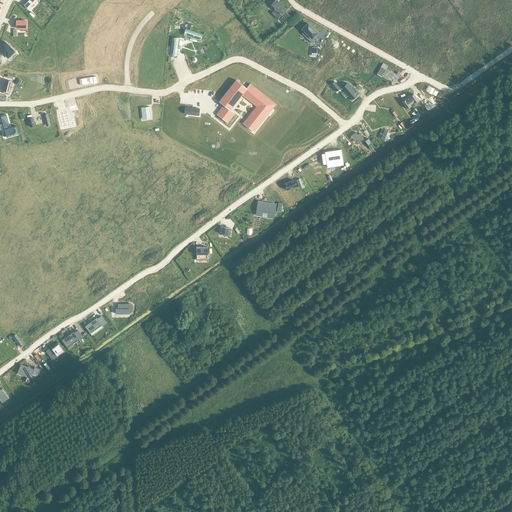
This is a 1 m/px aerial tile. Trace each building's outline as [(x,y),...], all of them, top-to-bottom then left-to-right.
[(28,0),(24,5),(28,9),(37,0),(28,0)] [(133,0),(132,2),(139,8),(142,4),(137,0),(133,0)] [(277,0),(275,0),(271,5),(282,16),(287,10),(282,6),(284,5),(281,2),(280,3),(277,0)] [(132,2),(128,6),(136,12),(139,8),(132,2)] [(128,6),(125,10),(133,16),(136,12),(128,6)] [(125,10),(122,14),(129,20),(133,16),(125,10)] [(280,19),(284,23),(290,16),(287,13),(280,19)] [(122,14),(119,18),(121,20),(126,24),(129,20),(122,14)] [(116,22),(114,27),(123,31),(125,26),(119,23),(116,22)] [(308,23),(302,29),(304,31),(302,33),(307,38),(309,35),(312,38),(310,41),(313,44),(317,39),(314,37),(318,33),(314,29),(313,29),(312,27),(311,27),(308,23)] [(114,27),(112,32),(121,35),(123,31),(114,27)] [(186,29),(183,36),(199,41),(202,34),(186,29)] [(112,32),(110,37),(119,40),(121,35),(112,32)] [(110,37),(109,41),(117,45),(119,40),(110,37)] [(172,37),(170,54),(177,55),(179,38),(172,37)] [(109,41),(107,46),(109,47),(115,50),(117,45),(109,41)] [(5,42),(0,46),(0,49),(1,51),(0,52),(4,56),(5,55),(8,58),(15,52),(5,42)] [(383,64),(377,74),(382,77),(383,73),(394,79),(392,82),(394,84),(400,73),(398,72),(396,75),(386,69),(387,66),(383,64)] [(4,86),(3,90),(4,90),(3,93),(9,94),(12,82),(5,80),(4,84),(3,84),(3,86),(4,86)] [(223,105),(216,114),(227,123),(235,113),(230,110),(242,95),(256,106),(243,123),(254,132),(276,104),(250,84),(246,88),(236,80),(219,102),(223,105)] [(334,81),(330,85),(336,92),(338,90),(342,90),(344,92),(345,91),(349,95),(348,96),(352,100),(358,95),(347,83),(343,87),(339,87),(334,81)] [(408,95),(404,98),(409,104),(413,102),(411,100),(416,97),(417,99),(420,96),(416,90),(412,92),(412,93),(408,96),(408,95)] [(98,102),(95,112),(101,114),(102,111),(105,111),(105,113),(112,114),(113,109),(117,109),(117,102),(111,102),(110,102),(106,102),(105,105),(104,105),(104,104),(98,102)] [(149,107),(141,108),(143,120),(151,119),(149,107)] [(185,107),(184,114),(199,116),(200,109),(185,107)] [(66,110),(58,112),(62,127),(74,125),(73,121),(67,122),(65,114),(67,114),(66,110)] [(375,114),(368,121),(374,127),(378,122),(390,122),(390,114),(375,114)] [(0,128),(1,128),(0,126),(4,125),(5,130),(7,137),(18,134),(16,126),(15,126),(16,127),(8,129),(7,126),(9,125),(6,115),(6,116),(1,117),(3,123),(0,124),(0,128)] [(358,133),(353,137),(357,142),(359,140),(361,143),(366,139),(363,134),(360,135),(358,133)] [(325,154),(322,154),(323,165),(327,164),(327,168),(328,167),(328,166),(343,164),(343,165),(341,149),(341,150),(330,152),(330,151),(330,153),(326,154),(325,152),(325,153),(325,154)] [(294,180),(284,184),(287,190),(296,186),(294,180)] [(259,201),(256,215),(262,216),(263,212),(268,213),(267,217),(273,218),(276,204),(259,201)] [(222,227),(221,233),(230,235),(231,228),(222,227)] [(196,247),(196,259),(208,259),(208,247),(196,247)] [(118,308),(115,308),(115,313),(129,313),(129,312),(132,312),(132,304),(118,304),(118,308)] [(97,318),(85,326),(90,333),(101,325),(102,326),(106,323),(101,316),(97,319),(97,318)] [(74,332),(62,340),(67,347),(78,339),(74,332)] [(16,335),(13,337),(20,347),(23,345),(16,335)] [(59,342),(47,350),(54,359),(65,351),(59,342)] [(21,364),(17,373),(18,373),(28,377),(26,381),(33,383),(32,384),(33,384),(36,375),(38,376),(41,369),(40,369),(35,367),(34,369),(21,364)] [(2,389),(0,390),(0,399),(2,403),(9,398),(2,389)]
